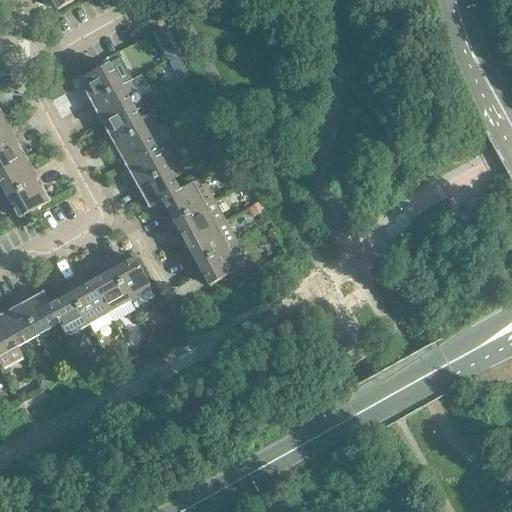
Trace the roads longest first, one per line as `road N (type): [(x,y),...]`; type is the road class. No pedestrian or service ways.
road 1 (secondary): [(183,511),(447,365)]
road 2 (residential): [(104,217),(26,80),(24,47)]
road 3 (tertiary): [(452,0),(474,70),(511,138)]
